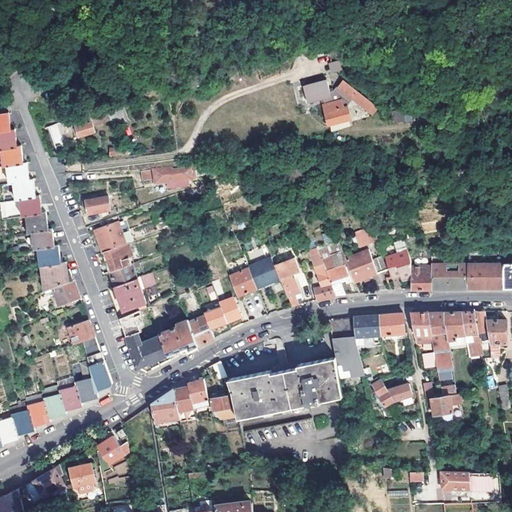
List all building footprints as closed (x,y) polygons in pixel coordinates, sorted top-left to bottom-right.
[(328,62),(330,72),(341,70),(339,60),(328,62)] [(326,80),(304,85),(308,102),(330,97),(332,102),(324,105),(328,125),(350,119),(347,107),(352,100),(372,114),(378,107),(343,82),(338,89),(335,87),(331,93),(329,91),(326,80)] [(120,102),(106,107),(109,115),(111,119),(113,126),(127,120),(120,102)] [(106,107),(73,119),(78,136),(96,131),(94,125),(111,119),(109,115),(106,107)] [(404,110),(392,111),(394,122),(405,121),(404,110)] [(0,131),(11,130),(10,126),(8,113),(0,113),(0,131)] [(54,126),(49,128),(55,144),(60,142),(54,126)] [(11,130),(0,131),(0,149),(1,149),(17,147),(17,143),(15,129),(11,130)] [(17,147),(1,149),(4,167),(4,166),(7,166),(24,163),(23,161),(21,146),(17,147)] [(70,157),(71,165),(86,163),(85,155),(70,157)] [(24,163),(7,166),(10,184),(10,183),(13,183),(30,180),(29,178),(27,163),(24,163)] [(215,166),(190,169),(191,174),(216,171),(215,166)] [(154,178),(155,183),(162,182),(163,189),(184,186),(183,179),(192,178),(191,174),(190,169),(190,168),(178,169),(172,170),(172,168),(153,169),(141,170),(142,179),(154,178)] [(30,180),(13,183),(16,200),(16,199),(20,199),(36,196),(36,194),(33,179),(30,180)] [(36,196),(20,199),(22,217),(22,215),(26,215),(43,212),(42,210),(39,196),(36,196)] [(83,200),(84,204),(84,210),(88,210),(88,213),(100,211),(103,218),(118,213),(115,206),(110,207),(108,199),(108,196),(83,200)] [(28,232),(32,232),(49,229),(48,227),(46,212),(43,212),(26,215),(28,234),(28,232)] [(187,222),(184,215),(176,218),(179,225),(187,222)] [(127,244),(120,225),(118,221),(95,230),(103,252),(127,244)] [(187,222),(179,225),(181,232),(189,228),(187,222)] [(120,225),(127,244),(134,241),(127,223),(120,225)] [(34,249),(38,249),(55,246),(54,244),(52,229),(49,229),(32,232),(34,249)] [(374,229),(338,242),(342,252),(378,240),(374,229)] [(343,278),(346,277),(340,261),(332,264),(330,257),(337,254),(342,252),(338,242),(337,241),(318,247),(331,283),(343,278)] [(127,244),(103,252),(110,271),(132,263),(129,257),(131,257),(127,244)] [(38,249),(41,266),(62,263),(61,260),(58,245),(55,246),(38,249)] [(313,289),(316,301),(324,298),(336,295),(332,285),(331,283),(318,247),(309,250),(316,266),(313,266),(320,286),(313,289)] [(408,249),(384,258),(389,270),(392,279),(401,275),(402,279),(412,276),(412,266),(412,262),(408,249)] [(345,259),(354,282),(363,279),(365,283),(370,282),(368,277),(389,270),(384,258),(384,257),(373,260),(369,251),(345,259)] [(337,254),(330,257),(332,264),(340,261),(337,254)] [(275,268),(274,265),(271,257),(248,266),(248,268),(257,290),(281,280),(275,268)] [(296,296),(299,295),(291,276),(301,272),(296,259),(275,268),(281,280),(291,307),(298,305),(296,296)] [(41,266),(40,266),(44,291),(48,290),(71,281),(70,279),(68,268),(66,262),(62,263),(41,266)] [(116,286),(137,278),(134,268),(132,263),(110,271),(116,286)] [(432,267),(432,289),(449,289),(467,289),(467,263),(432,264),(432,267)] [(485,264),(485,263),(467,263),(467,289),(473,288),(485,288),(485,264)] [(495,288),(505,288),(505,263),(485,264),(485,288),(495,288)] [(412,266),(412,276),(412,281),(411,289),(421,289),(432,289),(432,267),(412,266)] [(248,268),(230,276),(238,295),(253,289),(254,292),(257,290),(248,268)] [(137,278),(116,286),(124,309),(146,301),(142,289),(155,284),(151,273),(137,278)] [(302,273),(295,276),(300,288),(306,285),(302,273)] [(221,306),(227,323),(242,317),(233,298),(227,300),(218,279),(211,282),(212,284),(218,299),(221,306)] [(71,281),(48,290),(50,296),(56,294),(59,304),(66,301),(71,299),(80,296),(79,294),(74,280),(71,281)] [(350,283),(344,281),(332,285),(336,295),(350,294),(355,294),(350,283)] [(212,284),(207,285),(213,302),(218,299),(212,284)] [(238,295),(239,297),(254,292),(253,289),(238,295)] [(178,296),(180,301),(191,297),(189,292),(178,296)] [(178,296),(156,305),(158,310),(180,301),(178,296)] [(203,313),(204,316),(205,316),(211,329),(227,323),(221,306),(215,308),(203,313)] [(133,313),(119,318),(137,368),(169,355),(161,336),(142,343),(137,333),(141,331),(136,319),(142,317),(139,310),(133,313)] [(420,312),(411,312),(417,344),(434,344),(429,312),(420,312)] [(437,312),(429,312),(434,344),(438,373),(454,371),(449,340),(445,312),(437,312)] [(449,312),(445,312),(449,340),(457,339),(457,336),(466,335),(467,335),(463,312),(458,312),(449,312)] [(468,312),(463,312),(467,335),(466,335),(470,357),(477,355),(474,343),(480,342),(481,341),(481,336),(479,337),(474,312),(468,312)] [(479,337),(481,336),(481,341),(482,343),(489,342),(486,321),(486,320),(486,312),(480,312),(474,312),(479,337)] [(160,313),(153,315),(156,324),(163,321),(160,313)] [(406,333),(404,313),(389,314),(379,315),(381,335),(397,334),(406,333)] [(381,335),(379,315),(368,316),(354,317),(355,327),(356,336),(368,336),(381,335)] [(215,338),(211,329),(205,316),(204,316),(189,323),(198,346),(206,342),(215,338)] [(342,335),(332,337),(335,356),(337,364),(343,363),(344,371),(351,370),(352,376),(365,374),(358,345),(356,338),(356,336),(355,327),(351,327),(350,318),(337,319),(331,319),(334,333),(341,333),(342,335)] [(89,319),(68,327),(74,343),(83,340),(95,335),(89,319)] [(179,326),(160,334),(161,336),(169,355),(180,350),(182,354),(198,346),(189,323),(188,320),(178,324),(179,326)] [(506,320),(486,320),(486,321),(489,342),(490,343),(490,357),(497,357),(499,355),(498,343),(506,343),(506,320)] [(323,321),(320,322),(322,331),(330,330),(329,321),(323,321)] [(95,335),(83,340),(85,349),(98,343),(95,335)] [(287,361),(282,335),(275,338),(280,362),(270,368),(271,370),(271,373),(285,370),(299,367),(298,363),(298,362),(287,361)] [(368,336),(356,336),(356,338),(358,345),(368,344),(368,336)] [(98,343),(85,349),(93,377),(96,392),(103,389),(110,387),(112,382),(103,354),(102,351),(101,351),(98,343)] [(238,417),(293,406),(306,403),(343,396),(337,364),(335,356),(298,363),(299,367),(285,370),(271,373),(271,370),(228,378),(233,390),(233,395),(238,416),(238,417)] [(220,360),(212,365),(219,379),(227,376),(220,360)] [(76,382),(76,385),(81,402),(89,399),(98,397),(96,392),(93,377),(76,382)] [(208,399),(203,378),(188,382),(188,386),(192,403),(208,399)] [(381,380),(371,385),(385,407),(395,401),(413,396),(410,384),(388,391),(381,380)] [(424,384),(426,398),(432,397),(434,397),(431,383),(424,384)] [(60,390),(61,393),(65,410),(71,408),(81,405),(81,402),(76,385),(60,390)] [(498,386),(502,409),(509,408),(505,385),(498,386)] [(176,387),(174,389),(178,410),(193,408),(192,403),(188,386),(176,387)] [(441,387),(442,396),(450,394),(458,393),(457,386),(441,387)] [(178,410),(174,389),(160,398),(151,405),(154,422),(179,419),(178,410)] [(44,398),(45,401),(49,418),(57,415),(66,413),(65,410),(61,393),(44,398)] [(434,397),(432,397),(436,416),(453,413),(452,405),(462,403),(460,393),(458,393),(450,394),(442,396),(434,397)] [(27,406),(28,406),(45,401),(44,398),(43,398),(42,394),(25,398),(27,406)] [(227,417),(238,416),(233,395),(212,399),(214,412),(220,418),(227,417)] [(28,406),(29,410),(33,426),(41,424),(50,421),(49,418),(45,401),(28,406)] [(13,418),(17,434),(24,432),(34,430),(33,426),(29,410),(12,415),(13,418)] [(312,417),(241,432),(244,450),(316,435),(312,417)] [(0,422),(0,436),(2,443),(10,440),(18,438),(17,434),(13,418),(0,422)] [(106,467),(130,451),(129,443),(128,440),(119,445),(114,436),(96,447),(100,472),(106,472),(106,467)] [(480,455),(473,456),(474,468),(481,467),(480,455)] [(231,461),(222,463),(223,468),(224,473),(233,472),(232,466),(231,461)] [(91,462),(70,467),(74,487),(76,486),(78,493),(94,490),(93,482),(95,482),(91,462)] [(114,467),(117,473),(127,468),(124,462),(114,467)] [(63,474),(61,465),(55,468),(46,473),(19,489),(24,507),(56,487),(58,491),(66,487),(59,476),(63,474)] [(472,488),(471,472),(441,471),(443,488),(472,488)] [(19,489),(9,493),(11,500),(1,503),(2,511),(24,511),(24,507),(19,489)] [(9,493),(0,496),(0,500),(1,503),(11,500),(9,493)] [(251,503),(215,507),(216,511),(251,511),(252,511),(251,503)]
